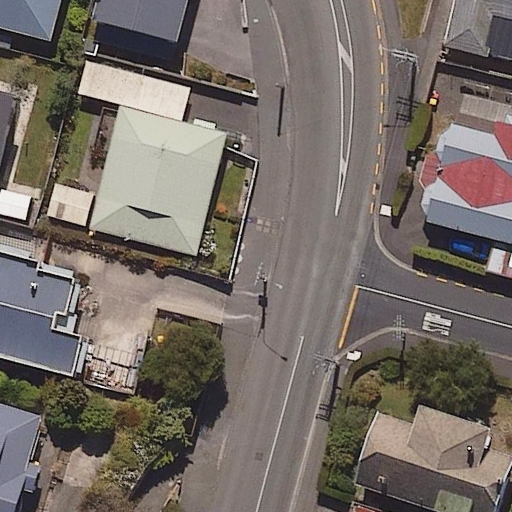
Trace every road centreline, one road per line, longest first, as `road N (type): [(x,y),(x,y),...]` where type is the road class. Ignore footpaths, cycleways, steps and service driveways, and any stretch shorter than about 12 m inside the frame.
road 1 (tertiary): [(315,279),(331,51),(311,0)]
road 2 (tertiary): [(255,511),(315,279)]
road 3 (tertiary): [(511,329),(315,279)]
